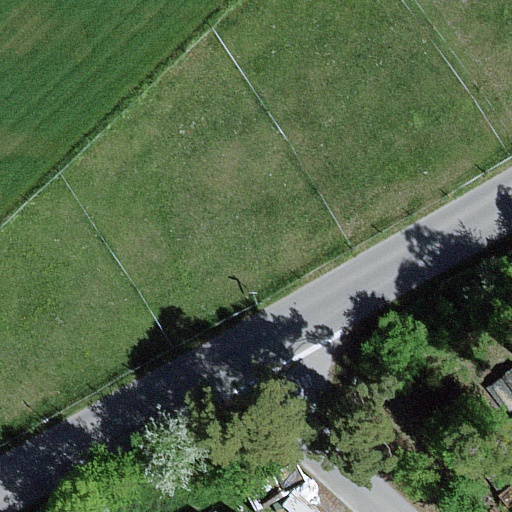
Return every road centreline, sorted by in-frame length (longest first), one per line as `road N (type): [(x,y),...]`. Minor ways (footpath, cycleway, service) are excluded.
road 1 (unclassified): [(226,348),(511,184)]
road 2 (unclassified): [(0,478),(226,348)]
road 3 (unclassified): [(226,348),(393,511)]
